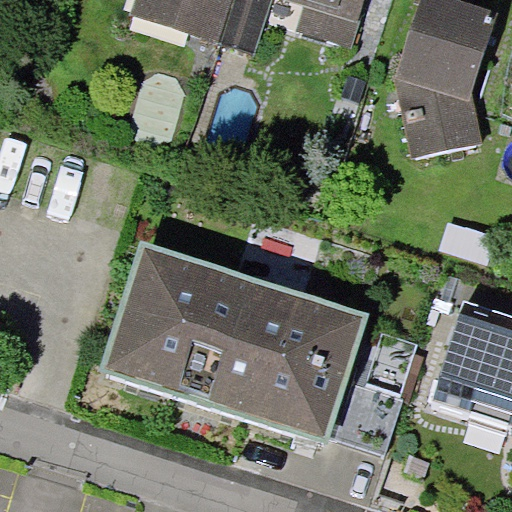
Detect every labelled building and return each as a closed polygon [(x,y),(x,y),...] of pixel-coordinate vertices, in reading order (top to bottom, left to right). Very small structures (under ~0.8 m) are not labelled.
[(141,0),(136,18),(223,47),(238,0),(141,0)] [(238,0),(223,47),(253,56),(271,0),(299,0),(312,4),(302,34),(351,51),(367,0),(238,0)] [(476,108),(474,108),(473,101),(477,103),(500,31),(459,17),(464,0),(428,0),(426,7),(431,8),(407,80),(423,85),(429,117),(415,120),(424,161),(484,149),(476,108)] [(369,313),(141,240),(97,374),(326,447),(369,313)] [(511,315),(463,301),(436,390),(511,413),(511,315)]
